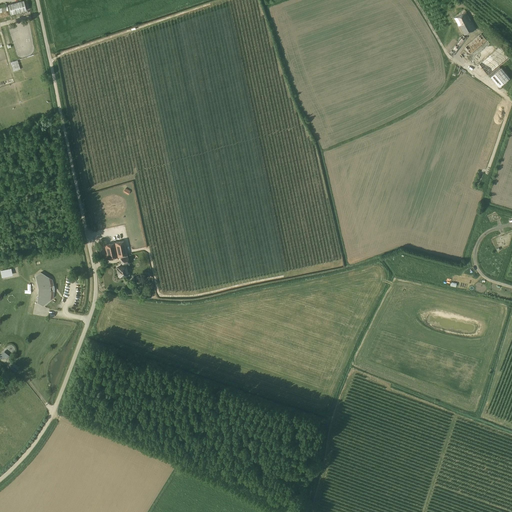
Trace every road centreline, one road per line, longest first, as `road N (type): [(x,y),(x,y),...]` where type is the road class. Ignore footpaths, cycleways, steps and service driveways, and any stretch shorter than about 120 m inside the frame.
road 1 (unclassified): [(0,479),(50,417),(95,297),(37,0)]
road 2 (track): [(511,101),(451,59),(413,0)]
